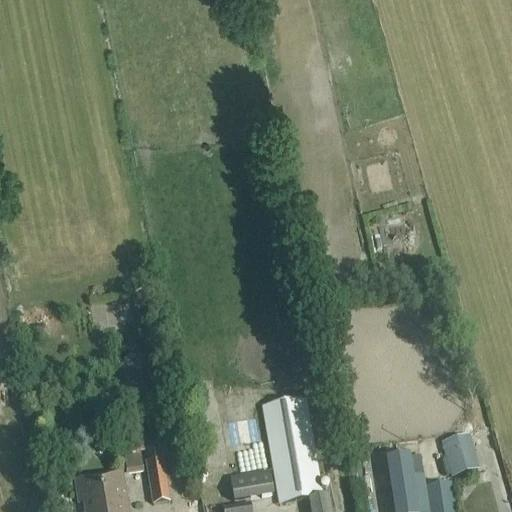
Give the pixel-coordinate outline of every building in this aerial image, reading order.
[(419,280),(382,285),(384,302),(421,297),(419,280)] [(155,417),(149,377),(146,364),(118,369),(123,403),(133,402),(135,420),(155,417)] [(329,511),(326,497),(322,498),(305,399),(261,407),(279,505),(307,500),(308,511),(329,511)] [(440,443),(450,479),(478,471),(468,435),(440,443)] [(169,503),(163,459),(160,446),(150,447),(152,461),(145,462),(151,505),(169,503)] [(455,511),(452,484),(425,487),(423,477),(422,477),(420,457),(386,461),(388,482),(392,511),(455,511)] [(128,511),(122,473),(74,480),(78,504),(85,503),(86,511),(128,511)] [(229,479),(233,503),(273,496),(269,473),(229,479)]
